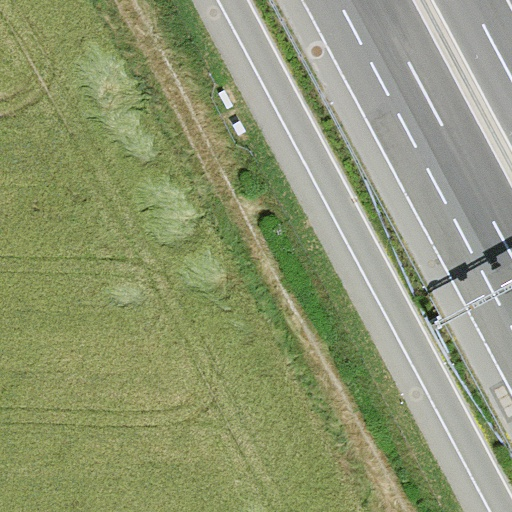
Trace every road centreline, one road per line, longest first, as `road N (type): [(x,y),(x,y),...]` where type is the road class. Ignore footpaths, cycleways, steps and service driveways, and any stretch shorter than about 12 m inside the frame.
road 1 (secondary): [(233,0),(505,511)]
road 2 (motorway): [(372,0),(511,260)]
